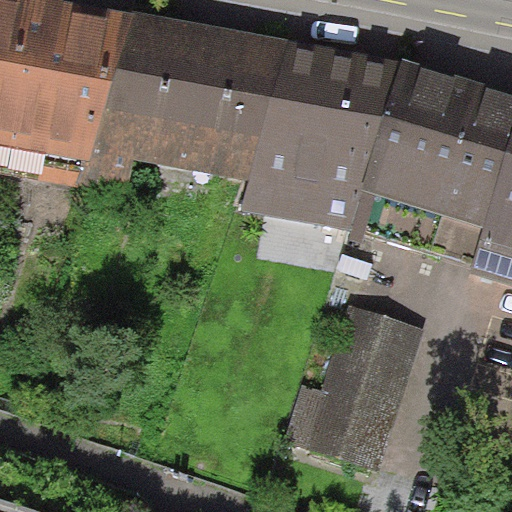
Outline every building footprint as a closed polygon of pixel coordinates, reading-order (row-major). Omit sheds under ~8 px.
[(131,17),(0,0),(0,150),(98,165),(131,17)] [(292,43),(131,17),(98,165),(263,189),(292,43)] [(395,67),(292,43),(263,189),(353,205),(395,67)] [(511,102),(395,67),(353,205),(511,253),(511,102)] [(414,346),(349,325),(307,454),(373,475),(414,346)]
